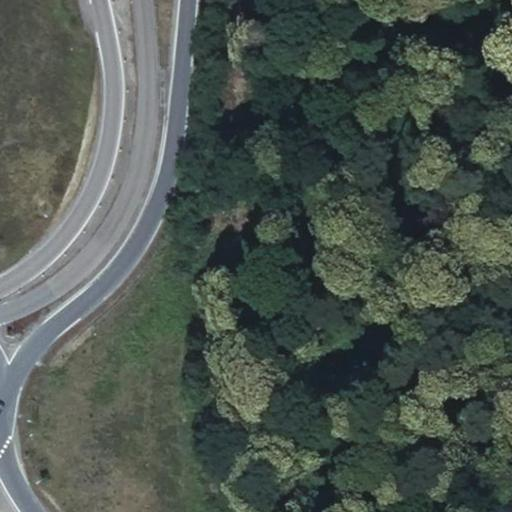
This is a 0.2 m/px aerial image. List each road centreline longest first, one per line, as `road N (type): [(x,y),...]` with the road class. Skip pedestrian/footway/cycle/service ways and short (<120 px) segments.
road 1 (trunk): [(1,402),(41,333),(119,270),(139,237),(164,179),(186,0)]
road 2 (trunk): [(94,0),(107,76),(99,159),(84,195),(32,267),(0,283)]
